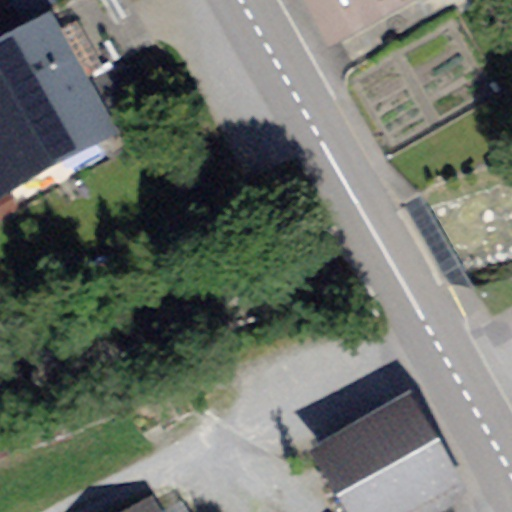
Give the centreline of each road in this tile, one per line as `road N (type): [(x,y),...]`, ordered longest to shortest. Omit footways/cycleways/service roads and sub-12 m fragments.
road 1 (secondary): [(241,0),(511,476)]
road 2 (track): [(72,511),(251,420),(441,352)]
